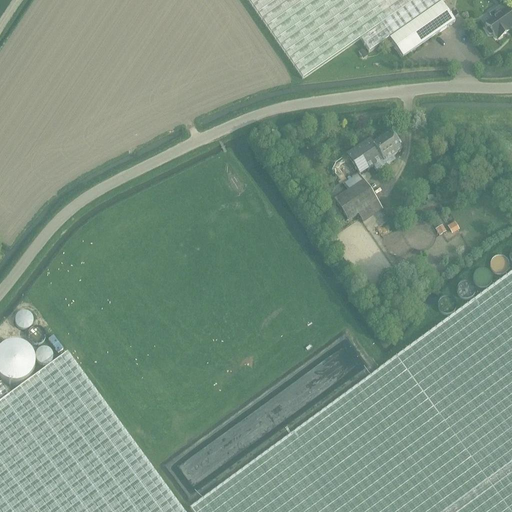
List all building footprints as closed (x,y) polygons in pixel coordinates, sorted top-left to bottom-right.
[(369,53),(389,39),(441,3),(444,0),(247,0),(303,80),(360,40),(369,53)] [(454,23),(441,3),(389,39),(403,59),(454,23)] [(509,31),(508,30),(511,26),(511,18),(505,9),(485,24),(488,28),(486,29),(486,32),(488,35),(491,35),(492,34),(495,39),(497,38),(498,40),(509,31)] [(359,176),(382,161),(383,163),(401,151),(389,133),(372,144),(369,140),(346,156),(359,176)] [(364,181),(334,200),(348,223),(359,216),(363,223),(382,211),(364,181)] [(454,222),(448,226),(450,231),(457,227),(454,222)] [(446,233),(442,226),(435,230),(439,237),(446,233)] [(191,511),(511,511),(511,271),(189,508),(191,511)] [(27,333),(35,346),(47,338),(39,326),(27,333)] [(58,353),(63,350),(53,337),(48,340),(58,353)] [(0,381),(2,383),(5,384),(9,386),(13,386),(16,386),(20,385),(24,384),(27,382),(30,379),(32,376),(34,372),(34,369),(35,365),(34,361),(33,357),(31,354),(29,351),(26,348),(22,346),(19,345),(15,345),(11,345),(7,346),(4,347),(1,349),(0,349),(0,381)] [(35,359),(36,362),(39,365),(42,366),(46,366),(49,364),(52,362),(53,358),(53,354),(52,351),(49,349),(45,347),(42,348),(38,349),(36,352),(34,355),(35,359)] [(0,511),(181,511),(66,354),(8,397),(0,387),(0,511)]
